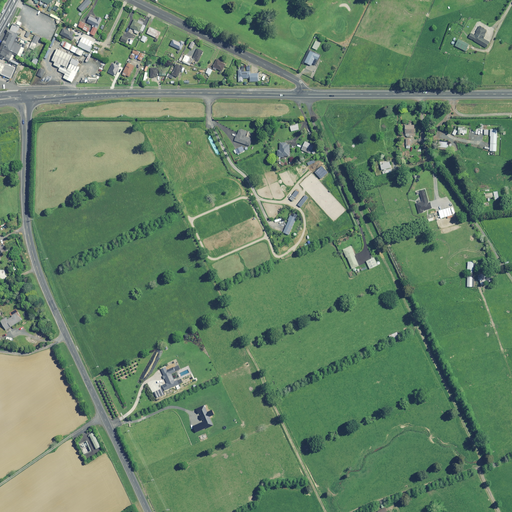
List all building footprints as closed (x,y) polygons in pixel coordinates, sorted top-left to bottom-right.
[(89,0),(87,0),(79,9),(83,12),(92,3),(89,0)] [(98,20),(91,17),(88,23),(95,26),(91,34),(95,36),(99,30),(98,29),(102,20),(99,18),(98,20)] [(135,20),(131,28),(140,32),(144,26),(138,23),(139,22),(135,20)] [(8,34),(10,35),(7,42),(5,41),(3,45),(5,46),(4,48),(0,57),(5,60),(5,59),(10,62),(13,57),(10,55),(11,53),(18,56),(23,46),(18,44),(21,38),(18,37),(19,34),(18,34),(21,27),(14,24),(11,30),(10,30),(8,34)] [(489,42),(483,39),(485,35),(485,34),(487,30),(484,29),(484,28),(480,26),(476,32),(477,32),(475,35),(471,33),(468,38),(486,48),(489,42)] [(151,28),(148,34),(159,39),(162,33),(151,28)] [(71,32),(65,29),(62,35),(74,41),(75,37),(73,37),(75,33),(72,31),(71,32)] [(40,37),(35,35),(32,42),(37,44),(40,37)] [(97,44),(84,37),(79,47),(92,53),(97,44)] [(179,42),(172,39),(170,45),(180,50),(184,42),(180,40),(179,42)] [(469,44),(458,39),(455,46),(466,51),(469,44)] [(320,43),(316,40),(312,48),(316,50),(320,43)] [(84,51),(73,46),(70,51),(81,56),(84,51)] [(203,51),(197,48),(193,57),(195,58),(194,59),(198,61),(203,51)] [(75,57),(59,49),(53,61),(69,69),(75,57)] [(319,55),(310,51),(305,63),(311,66),(314,58),(317,60),(319,55)] [(217,58),(213,66),(222,71),(225,64),(220,62),(220,60),(217,58)] [(128,62),(123,72),(126,74),(125,75),(129,76),(134,65),(128,62)] [(15,67),(5,63),(5,64),(1,73),(1,74),(10,78),(15,67)] [(114,64),(110,73),(116,76),(121,67),(114,64)] [(180,65),(176,64),(171,74),(177,77),(181,68),(179,67),(180,65)] [(45,71),(40,68),(37,75),(42,78),(45,71)] [(80,73),(70,69),(66,77),(75,82),(80,73)] [(244,69),(238,69),(238,82),(243,82),(243,78),(249,78),(249,82),(258,81),(258,73),(250,73),(250,71),(244,71),(244,69)] [(414,137),(414,125),(405,125),(405,137),(414,137)] [(246,132),(239,129),(237,135),(236,135),(234,141),(249,146),(252,139),(245,136),(246,132)] [(314,146),(305,142),(301,150),(310,154),(314,146)] [(286,145),(286,143),(279,143),(279,150),(278,150),(277,156),(280,156),(279,157),(283,157),(283,156),(289,156),(289,145),(286,145)] [(391,168),(390,162),(380,164),(382,170),(391,168)] [(327,174),(320,167),(315,172),(321,179),(327,174)] [(419,191),(421,200),(417,201),(417,203),(416,204),(419,214),(423,213),(423,211),(432,209),(430,203),(428,203),(425,190),(419,191)] [(453,215),(451,208),(438,211),(440,218),(453,215)] [(296,218),(290,216),(283,233),(289,235),(296,218)] [(354,252),(354,251),(353,249),(352,249),(351,246),(343,250),(346,258),(347,257),(352,269),(359,266),(355,256),(354,252)] [(377,265),(374,258),(366,261),(370,269),(377,265)] [(469,272),(473,272),(473,267),(476,268),(476,262),(468,262),(467,271),(469,271),(469,272)] [(485,279),(484,274),(479,275),(479,277),(478,278),(478,280),(480,280),(481,285),(486,284),(486,283),(493,281),(492,277),(485,279)] [(16,312),(0,321),(0,322),(6,331),(21,321),(16,312)] [(165,367),(160,369),(167,384),(163,386),(165,391),(183,383),(181,377),(174,380),(171,373),(180,369),(178,364),(166,370),(165,367)] [(93,432),(89,435),(96,449),(100,447),(93,432)] [(79,445),(84,455),(91,451),(86,441),(79,445)]
